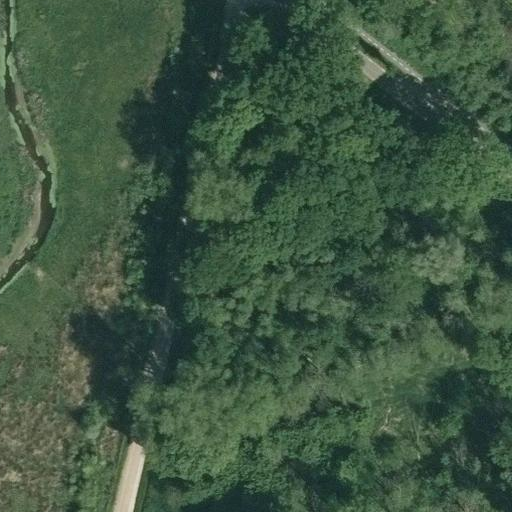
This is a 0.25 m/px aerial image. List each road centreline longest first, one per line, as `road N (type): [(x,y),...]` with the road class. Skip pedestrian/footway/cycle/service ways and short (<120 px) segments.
road 1 (track): [(119,511),(233,0)]
road 2 (tertiary): [(511,185),(285,0)]
